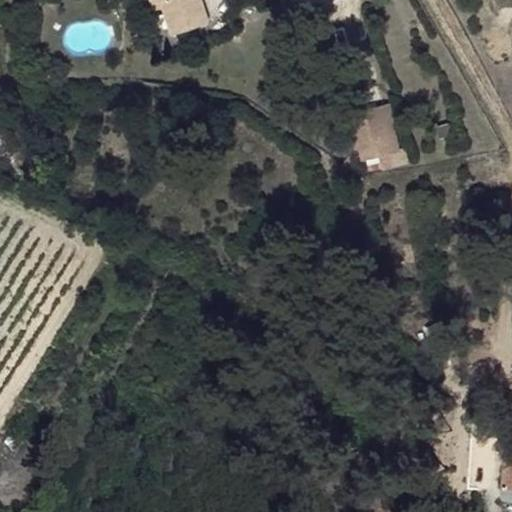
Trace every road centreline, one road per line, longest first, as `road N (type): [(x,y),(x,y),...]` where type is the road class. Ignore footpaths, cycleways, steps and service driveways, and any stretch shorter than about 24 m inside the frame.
road 1 (track): [(511,126),(447,0)]
road 2 (track): [(500,360),(511,232)]
